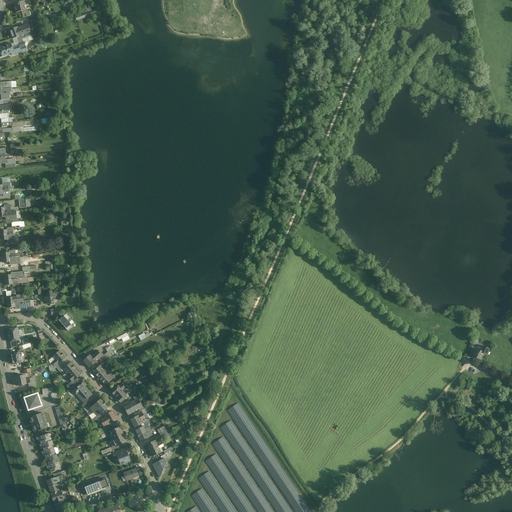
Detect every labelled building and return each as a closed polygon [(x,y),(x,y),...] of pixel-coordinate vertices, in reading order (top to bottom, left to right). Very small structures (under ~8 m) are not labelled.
[(24,1),(14,4),(16,13),(26,10),(24,1)] [(97,9),(75,16),(76,20),(98,13),(97,9)] [(18,27),(9,30),(12,39),(16,38),(31,32),(28,25),(18,29),(18,27)] [(31,32),(16,38),(18,44),(23,43),(22,40),(32,36),(31,32)] [(24,45),(13,49),(11,44),(0,47),(0,51),(2,57),(11,54),(12,56),(17,54),(16,52),(20,50),(21,52),(26,50),(24,45)] [(11,88),(0,88),(0,94),(1,94),(1,101),(10,100),(9,96),(10,95),(10,92),(9,92),(8,89),(11,89),(11,88)] [(8,111),(0,112),(0,118),(1,119),(1,120),(9,119),(8,119),(8,111)] [(30,198),(19,200),(20,209),(31,208),(30,198)] [(5,212),(0,212),(0,217),(5,217),(6,220),(12,220),(17,219),(16,219),(16,211),(15,211),(11,212),(5,212)] [(10,257),(3,258),(3,263),(10,262),(10,265),(20,264),(20,256),(16,257),(16,256),(10,257)] [(11,274),(5,275),(5,280),(12,280),(18,279),(24,278),(23,272),(11,273),(11,274)] [(57,295),(51,290),(43,299),(50,305),(53,301),(54,300),(54,299),(57,295)] [(66,313),(58,320),(68,331),(73,327),(67,320),(70,318),(66,313)] [(17,328),(8,330),(9,342),(19,340),(17,328)] [(482,351),(478,349),(474,356),(481,360),(485,353),(487,354),(490,349),(484,346),(482,351)] [(108,352),(104,355),(107,359),(115,355),(111,352),(113,350),(110,347),(106,349),(108,352)] [(66,357),(60,350),(53,356),(56,359),(52,362),(55,366),(59,363),(60,363),(66,357)] [(102,356),(97,350),(90,356),(95,361),(98,359),(102,356)] [(19,352),(11,354),(13,363),(22,362),(21,356),(20,357),(19,352)] [(90,356),(89,355),(83,360),(89,367),(95,361),(90,356)] [(70,363),(64,368),(65,370),(68,374),(70,375),(76,370),(70,363)] [(102,363),(93,372),(99,378),(105,373),(103,371),(106,368),(103,364),(102,363)] [(76,370),(70,375),(68,377),(72,381),(72,382),(76,378),(81,374),(77,370),(76,370)] [(107,375),(105,373),(99,378),(105,385),(111,380),(107,375)] [(25,374),(15,376),(17,385),(26,384),(25,374)] [(76,378),(72,382),(72,381),(67,385),(70,389),(71,388),(75,385),(79,382),(76,378)] [(87,385),(84,381),(77,387),(73,391),(74,391),(73,393),(75,393),(84,404),(88,400),(89,400),(88,399),(93,395),(85,386),(87,385)] [(118,387),(117,386),(110,392),(114,396),(115,396),(117,398),(117,399),(120,403),(127,397),(126,396),(124,393),(123,392),(122,391),(118,387)] [(38,393),(34,394),(34,393),(23,397),(24,401),(25,400),(27,408),(26,408),(27,411),(43,406),(38,393)] [(101,398),(93,406),(97,410),(105,403),(101,398)] [(135,400),(123,406),(128,415),(143,407),(142,404),(144,403),(142,401),(140,402),(138,398),(135,400)] [(88,400),(84,404),(81,406),(84,409),(91,403),(88,400)] [(105,403),(97,410),(100,413),(100,414),(109,407),(105,403)] [(66,424),(61,406),(55,408),(61,426),(66,424)] [(112,411),(104,415),(105,417),(100,420),(100,421),(103,425),(103,426),(109,423),(109,424),(114,421),(116,420),(117,419),(112,411)] [(43,412),(29,417),(34,432),(48,427),(43,412)] [(147,414),(144,415),(142,413),(130,420),(135,428),(143,423),(150,419),(151,419),(150,418),(150,419),(147,414)] [(120,426),(109,431),(112,439),(123,434),(120,426)] [(143,426),(136,430),(137,433),(137,434),(138,436),(146,432),(145,430),(143,426)] [(168,437),(165,431),(161,433),(160,434),(163,440),(168,437)] [(146,432),(138,436),(139,437),(140,441),(148,437),(146,434),(146,432)] [(49,433),(41,436),(42,438),(37,440),(38,442),(40,441),(41,444),(44,443),(50,441),(49,438),(50,438),(49,433)] [(123,434),(112,439),(116,447),(127,442),(123,434)] [(50,441),(44,443),(45,445),(40,447),(41,449),(43,448),(44,451),(46,450),(53,448),(52,445),(53,445),(52,440),(50,441)] [(155,440),(146,444),(149,450),(157,446),(155,440)] [(157,446),(149,450),(152,457),(160,452),(157,446)] [(53,448),(46,450),(47,452),(42,454),(43,456),(45,455),(46,458),(49,457),(55,455),(54,453),(55,452),(54,447),(53,448)] [(126,448),(113,454),(114,458),(117,457),(119,462),(121,461),(122,462),(123,464),(125,464),(127,464),(127,462),(130,461),(127,453),(128,453),(126,448)] [(55,455),(49,457),(50,459),(45,461),(46,463),(48,462),(49,465),(51,464),(58,462),(57,459),(58,459),(57,454),(55,455)] [(164,458),(153,464),(156,469),(155,469),(160,478),(166,463),(164,458)] [(58,462),(51,464),(52,466),(47,468),(48,470),(50,470),(51,472),(60,469),(59,467),(60,466),(59,461),(58,462)] [(136,469),(123,473),(126,481),(139,477),(136,469)] [(55,478),(47,481),(50,489),(54,488),(52,484),(56,483),(55,478)] [(106,479),(97,482),(100,490),(109,486),(106,479)] [(97,482),(85,487),(87,495),(100,490),(97,482)] [(56,483),(52,484),(54,488),(50,489),(51,494),(59,491),(58,489),(57,485),(56,483)] [(59,491),(51,494),(53,502),(63,499),(63,497),(61,491),(59,491)] [(63,501),(63,499),(53,502),(56,509),(65,506),(63,501)]
